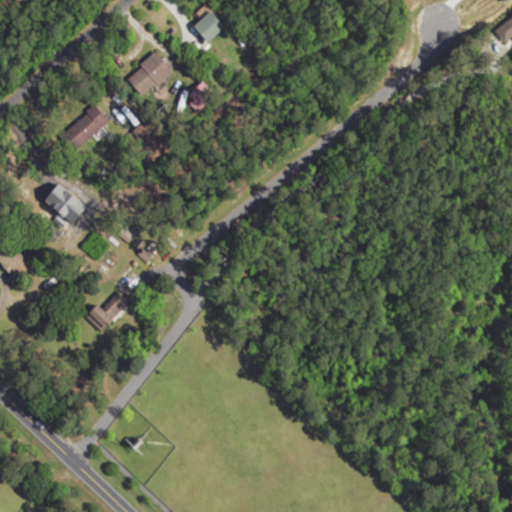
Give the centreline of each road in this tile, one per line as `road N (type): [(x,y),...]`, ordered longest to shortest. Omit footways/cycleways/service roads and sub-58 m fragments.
road 1 (residential): [(439,27),(426,59),(176,263),(174,276),(192,308),(71,460)]
road 2 (primary): [(0,392),(125,511)]
road 3 (residential): [(125,0),(0,102)]
